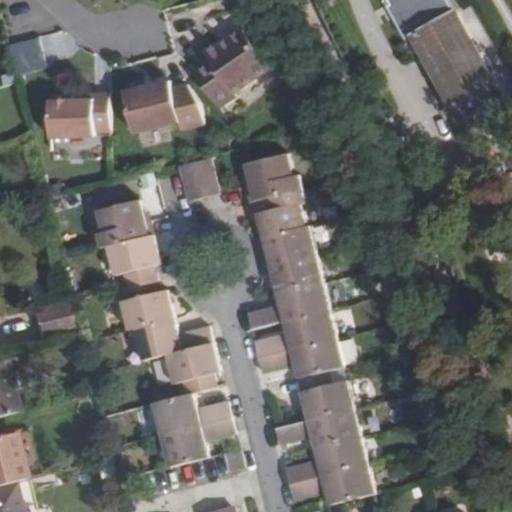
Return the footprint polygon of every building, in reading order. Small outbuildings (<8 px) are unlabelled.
[(456,13),(448,0),(387,0),(410,40),(414,37),(465,126),(510,100),(458,12),(456,13)] [(212,61),(195,71),(221,111),(238,101),(235,96),(271,72),(246,33),(209,57),(212,61)] [(44,38),(14,43),(19,74),(49,69),(44,38)] [(174,82),(127,93),(137,135),(183,124),(184,131),(201,128),(191,86),(176,89),(174,82)] [(96,134),(113,134),(112,96),(95,96),(95,101),(78,101),(50,102),(51,140),(95,140),(96,134)] [(250,203),(304,190),(301,176),(296,176),(291,154),(247,164),(250,177),(252,186),(247,188),(250,203)] [(222,192),(214,158),(197,163),(205,196),(222,192)] [(205,196),(197,163),(180,166),(189,200),(205,196)] [(244,178),(246,186),(247,188),(252,186),(250,177),(244,178)] [(308,204),(304,190),(250,203),(254,217),(260,216),(265,238),(309,228),(303,205),(308,204)] [(99,235),(102,249),(110,247),(153,236),(150,222),(145,223),(141,207),(140,201),(99,211),(104,234),(99,235)] [(146,206),(141,207),(145,223),(150,222),(146,206)] [(309,228),(265,238),(273,268),(320,256),(313,227),(309,228)] [(128,288),(162,280),(158,266),(164,265),(157,235),(153,236),(110,247),(117,276),(125,274),(128,288)] [(320,256),(273,268),(279,295),(327,284),(320,256)] [(165,292),(162,280),(128,288),(131,301),(124,303),(131,332),(138,331),(179,320),(171,290),(165,292)] [(327,284),(279,295),(282,307),(286,323),(334,311),(327,284)] [(131,301),(128,288),(118,291),(121,304),(124,303),(131,301)] [(80,329),(74,302),(72,297),(35,305),(44,338),(80,329)] [(286,323),(282,307),(275,308),(280,325),(286,323)] [(280,325),(275,308),(251,314),(255,330),(260,329),(280,325)] [(334,311),(286,323),(289,334),(293,349),(340,338),(334,311)] [(179,320),(138,331),(145,361),(171,354),(216,343),(212,327),(182,334),(179,320)] [(282,335),(286,351),(293,349),(289,334),(282,335)] [(282,335),(263,340),(257,341),(261,357),(286,351),(282,335)] [(340,338),(293,349),(297,368),(300,380),(334,372),(348,369),(340,338)] [(216,343),(171,354),(178,384),(185,383),(189,395),(197,393),(221,387),(217,375),(224,373),(216,343)] [(293,349),(286,351),(291,369),(297,368),(293,349)] [(286,351),(261,357),(266,375),(272,374),(291,369),(286,351)] [(0,417),(17,414),(4,361),(0,361),(0,417)] [(334,372),(300,380),(311,421),(358,409),(351,380),(336,384),(334,372)] [(189,395),(157,403),(165,435),(235,418),(231,402),(201,410),(197,393),(189,395)] [(358,409),(311,421),(315,437),(318,452),(366,440),(358,409)] [(165,435),(173,469),(214,458),(209,443),(239,435),(235,418),(165,435)] [(311,421),(304,422),(308,439),(315,437),(311,421)] [(304,422),(278,428),(283,446),(289,444),(308,439),(304,422)] [(0,439),(0,486),(26,480),(15,435),(0,439)] [(366,440),(318,452),(320,461),(324,478),(372,467),(366,440)] [(243,451),(228,455),(232,471),(247,468),(243,451)] [(117,477),(112,459),(98,462),(102,481),(117,477)] [(314,463),(318,480),(324,478),(320,461),(314,463)] [(314,463),(295,468),(288,469),(292,486),(318,480),(314,463)] [(372,467),(324,478),(329,495),(331,505),(341,503),(380,494),(372,467)] [(324,478),(318,480),(322,496),(329,495),(324,478)] [(318,480),(292,486),(297,502),(303,501),(322,496),(318,480)] [(21,511),(14,484),(0,487),(0,511),(21,511)]
